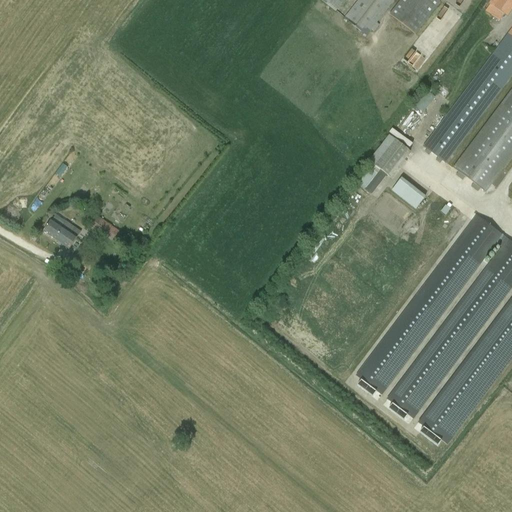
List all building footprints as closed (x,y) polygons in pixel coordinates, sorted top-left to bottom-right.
[(335,12),(344,0),(320,0),(335,12)] [(394,0),(358,0),(344,19),(368,39),(378,26),(376,24),(394,0)] [(440,3),(436,0),(400,0),(389,15),(414,35),(440,3)] [(503,15),(506,17),(511,8),(511,1),(509,0),(491,0),(489,5),(485,11),(499,21),(503,15)] [(421,147),(425,150),(424,152),(429,156),(430,153),(437,158),(435,160),(440,164),(441,162),(444,164),(511,74),(511,89),(452,169),(457,172),(455,175),(462,181),(464,178),(473,184),(470,187),(477,192),(479,189),(485,193),(511,157),(511,37),(507,34),(428,139),(421,147)] [(434,99),(424,90),(411,105),(422,114),(434,99)] [(369,161),(390,177),(409,152),(389,136),(369,161)] [(404,183),(406,190),(415,187),(413,180),(404,183)] [(370,183),(364,190),(371,195),(377,188),(370,183)] [(447,186),(444,190),(465,205),(468,201),(447,186)] [(411,303),(355,376),(381,396),(442,316),(496,245),(501,248),(447,319),(386,400),(413,420),(473,340),(481,330),(511,288),(511,243),(476,216),(472,222),(416,296),(411,303)] [(69,250),(74,242),(81,232),(66,222),(62,227),(51,220),(48,224),(43,232),(69,250)] [(101,234),(112,242),(119,231),(108,224),(101,234)] [(84,272),(91,261),(84,257),(77,268),(84,272)] [(511,298),(418,423),(447,445),(511,359),(511,298)]
